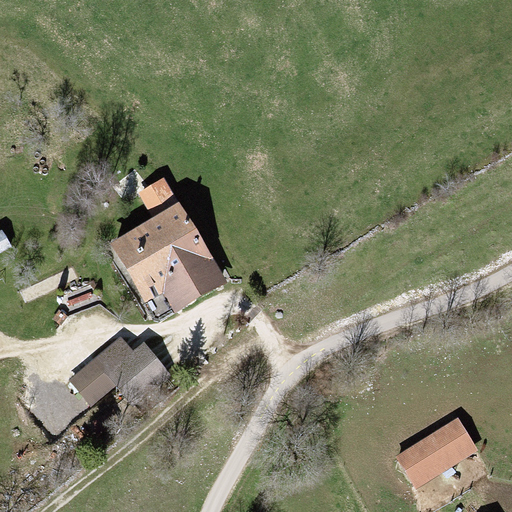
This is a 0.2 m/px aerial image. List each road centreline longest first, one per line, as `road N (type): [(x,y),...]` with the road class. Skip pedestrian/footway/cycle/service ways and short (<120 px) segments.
road 1 (unclassified): [(217,511),(247,441),(296,371),(353,335),(489,286),(511,270)]
road 2 (unknown): [(72,329),(210,332),(257,344),(296,371)]
